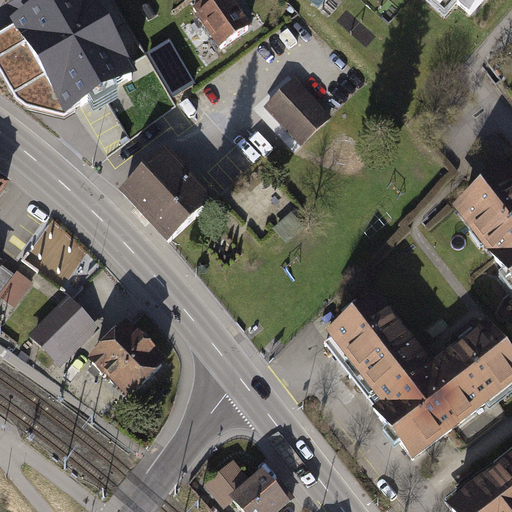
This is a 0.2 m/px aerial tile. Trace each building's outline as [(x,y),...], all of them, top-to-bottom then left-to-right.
[(61,0),(10,30),(65,126),(137,84),(88,0),(61,0)] [(213,0),(190,16),(220,62),(255,39),(229,0),(213,0)] [(434,107),(460,77),(448,66),(421,96),(434,107)] [(304,152),(336,122),(299,81),(267,110),(304,152)] [(321,154),(348,184),(371,161),(345,131),(321,154)] [(171,161),(126,203),(176,256),(220,214),(171,161)] [(236,209),(253,227),(289,193),(272,175),(236,209)] [(511,177),(461,221),(511,289),(511,177)] [(0,218),(14,201),(0,189),(0,218)] [(26,260),(67,288),(94,250),(53,221),(26,260)] [(31,289),(0,265),(0,316),(7,321),(31,289)] [(324,349),(422,476),(511,406),(511,354),(497,336),(440,380),(381,305),(324,349)] [(86,333),(63,310),(33,339),(55,362),(86,333)] [(91,364),(131,406),(168,370),(128,329),(91,364)] [(292,511),(265,478),(256,486),(237,463),(207,488),(226,511),(232,511),(233,511),(232,511),(292,511)] [(511,511),(511,476),(468,511),(511,511)]
